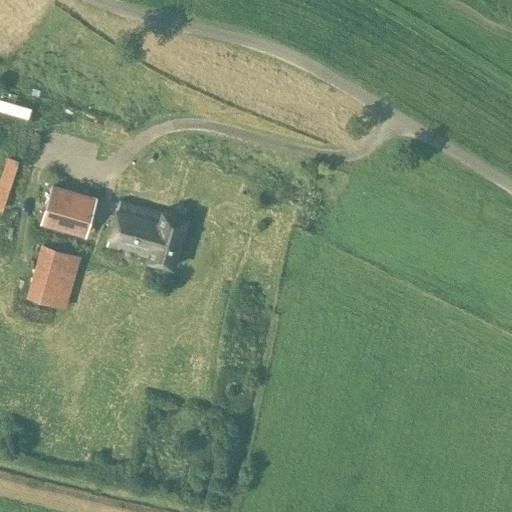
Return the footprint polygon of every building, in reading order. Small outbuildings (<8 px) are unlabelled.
[(1,95),(0,97),(0,109),(32,119),(36,105),(1,95)] [(0,190),(0,207),(9,209),(23,158),(10,154),(0,190)] [(96,198),(53,185),(43,220),(85,232),(96,198)] [(163,212),(120,200),(107,244),(119,247),(120,244),(139,249),(138,253),(150,256),(149,259),(173,266),(188,217),(163,210),(163,212)] [(78,254),(43,244),(29,294),(64,304),(78,254)]
